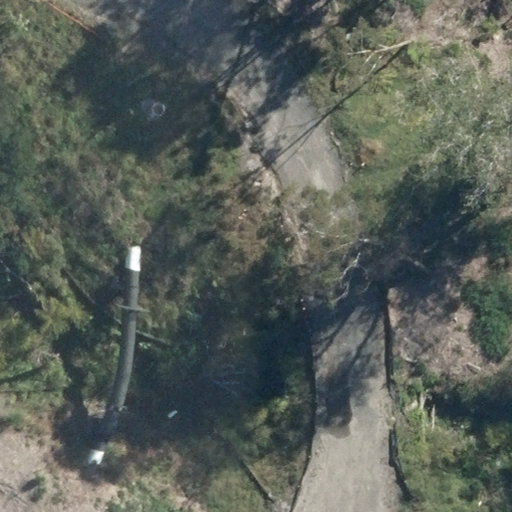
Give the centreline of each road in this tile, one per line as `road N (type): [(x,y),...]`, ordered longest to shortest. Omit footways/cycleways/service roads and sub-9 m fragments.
road 1 (unknown): [(187,0),(136,82),(113,252),(0,451)]
road 2 (unknown): [(187,0),(318,53),(511,149)]
